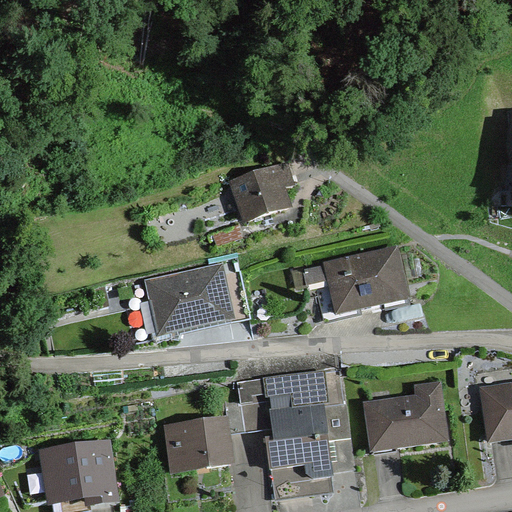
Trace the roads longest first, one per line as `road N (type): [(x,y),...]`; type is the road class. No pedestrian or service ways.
road 1 (residential): [(511,341),(308,345),(58,366),(0,362)]
road 2 (residential): [(335,174),(511,303)]
